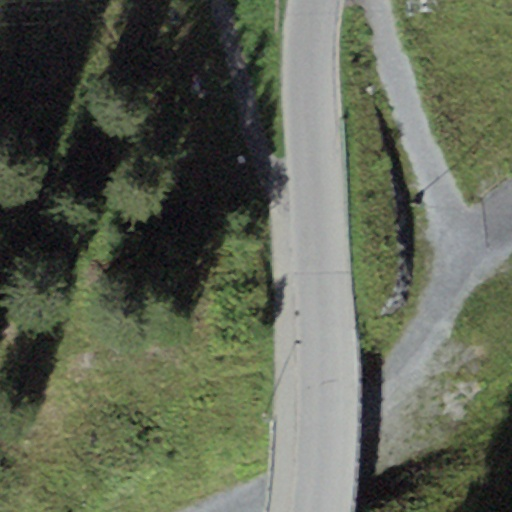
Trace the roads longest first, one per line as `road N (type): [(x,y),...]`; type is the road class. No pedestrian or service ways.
road 1 (residential): [(313,511),(321,379),(311,188)]
road 2 (track): [(215,0),(270,174),(311,188)]
road 3 (residential): [(314,0),(311,188)]
